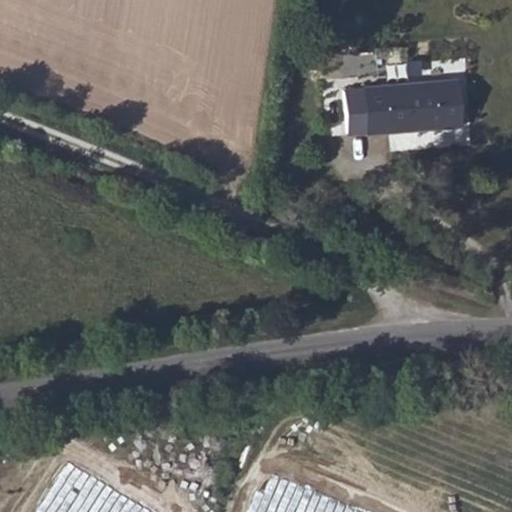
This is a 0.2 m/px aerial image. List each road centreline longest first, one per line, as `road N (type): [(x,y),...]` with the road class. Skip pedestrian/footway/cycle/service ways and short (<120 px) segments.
road 1 (unclassified): [(0,397),(416,333),(511,332)]
road 2 (track): [(0,117),(162,181),(389,299),(416,333)]
